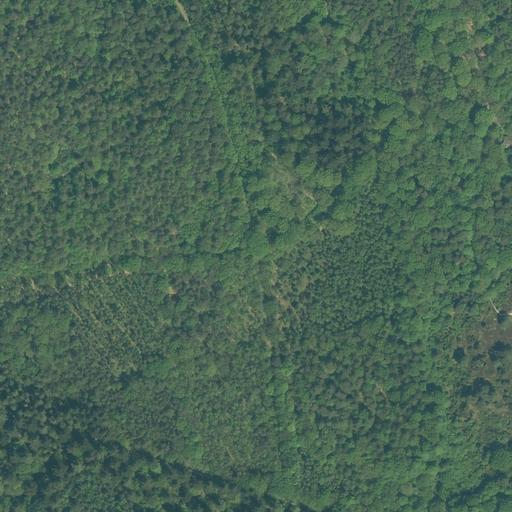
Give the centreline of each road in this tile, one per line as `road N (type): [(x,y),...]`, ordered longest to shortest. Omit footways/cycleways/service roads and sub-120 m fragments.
road 1 (track): [(316,511),(0,414)]
road 2 (track): [(480,278),(472,213),(494,118),(454,0)]
road 3 (track): [(256,246),(284,234),(387,145),(419,128),(494,118)]
road 4 (track): [(256,246),(225,91),(179,0)]
road 5 (track): [(282,502),(256,246)]
road 6 (track): [(0,282),(63,284),(123,263),(242,250)]
